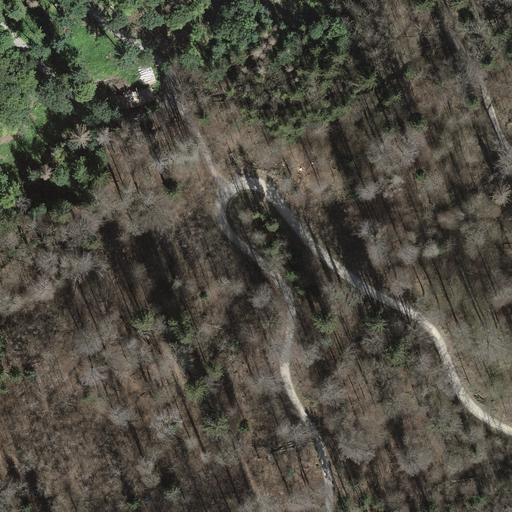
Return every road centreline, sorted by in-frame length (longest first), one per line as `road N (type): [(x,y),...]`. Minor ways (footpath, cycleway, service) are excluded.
road 1 (track): [(328,511),(321,443),(286,375),(291,298),(220,218),(221,197),(237,183),(265,186),(317,251),(375,296),(419,316),(435,334),(462,403),(511,431)]
road 2 (track): [(80,0),(166,70),(169,94),(147,114),(102,111),(68,92),(0,25)]
road 3 (track): [(445,0),(449,33),(511,152)]
